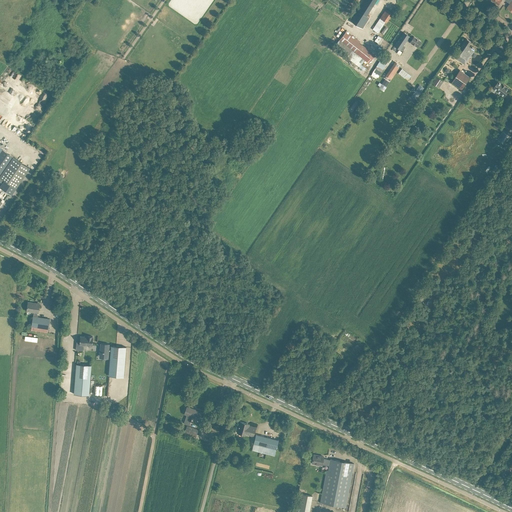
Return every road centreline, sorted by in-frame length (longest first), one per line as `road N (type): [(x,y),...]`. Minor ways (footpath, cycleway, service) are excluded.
road 1 (primary): [(511,508),(235,380)]
road 2 (unclassified): [(501,511),(232,386)]
road 3 (primary): [(235,380),(0,240)]
road 4 (unclassified): [(232,386),(0,248)]
road 5 (unclassified): [(201,511),(232,386)]
